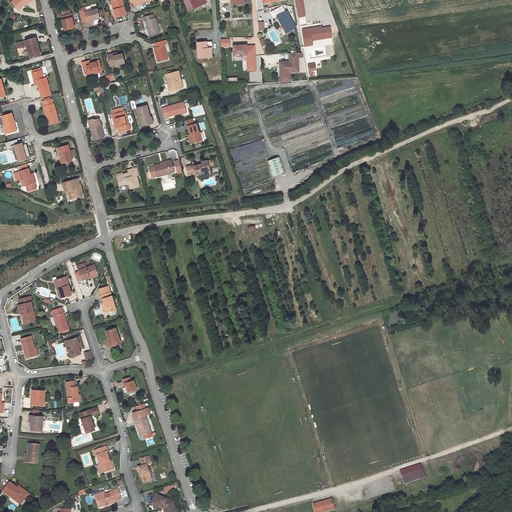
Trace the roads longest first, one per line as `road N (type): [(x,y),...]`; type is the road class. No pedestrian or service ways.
road 1 (track): [(135,228),(145,309),(163,360),(183,367),(410,292),(374,155)]
road 2 (unclassified): [(105,237),(287,206),(344,168),(511,99)]
road 3 (unclassified): [(194,511),(147,355)]
road 4 (residential): [(101,370),(138,506)]
road 5 (residential): [(153,95),(168,145),(87,168)]
road 6 (unclassified): [(147,355),(105,237)]
road 7 (unclassified): [(0,295),(105,237)]
